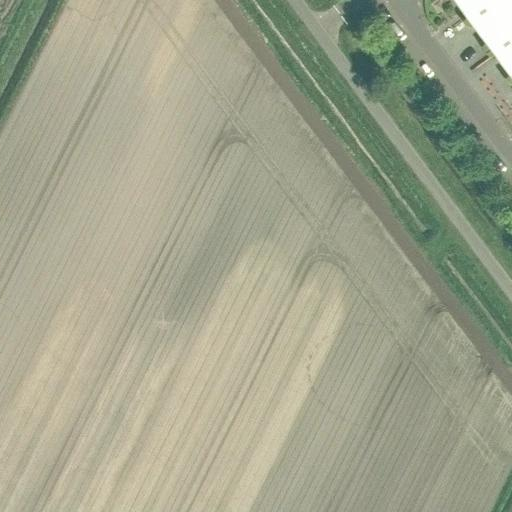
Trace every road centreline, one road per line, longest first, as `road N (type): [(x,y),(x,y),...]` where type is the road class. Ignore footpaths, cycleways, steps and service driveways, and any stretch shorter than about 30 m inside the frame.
road 1 (unclassified): [(511,294),(318,32)]
road 2 (residential): [(511,160),(397,0)]
